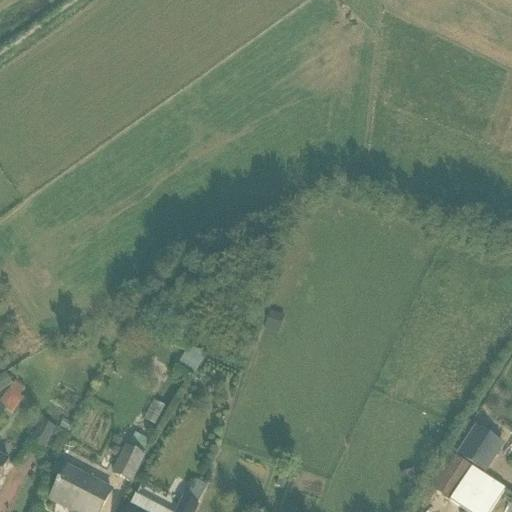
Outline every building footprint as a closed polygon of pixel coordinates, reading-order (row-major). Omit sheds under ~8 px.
[(264,331),(279,336),(285,318),(269,313),(264,331)] [(192,378),(204,357),(199,354),(197,359),(187,353),(177,369),(192,378)] [(6,375),(0,377),(0,392),(0,393),(12,386),(6,375)] [(24,391),(14,384),(0,403),(0,417),(5,411),(12,416),(23,401),(19,398),(24,391)] [(28,444),(43,451),(54,429),(38,422),(28,444)] [(475,428),(456,457),(485,476),(504,447),(475,428)] [(134,437),(131,442),(148,450),(152,442),(135,434),(134,437)] [(145,458),(140,456),(128,450),(125,449),(112,477),(132,486),(145,458)] [(430,491),(423,502),(429,506),(437,496),(443,500),(449,504),(450,503),(463,511),(492,511),(506,493),(449,455),(426,489),(430,491)] [(0,481),(9,464),(0,459),(0,481)] [(67,470),(50,502),(68,511),(101,511),(112,493),(67,470)] [(284,490),(286,483),(278,480),(276,488),(284,490)] [(197,507),(207,487),(194,481),(185,501),(197,507)] [(194,511),(197,507),(185,501),(183,500),(177,511),(194,511)]
